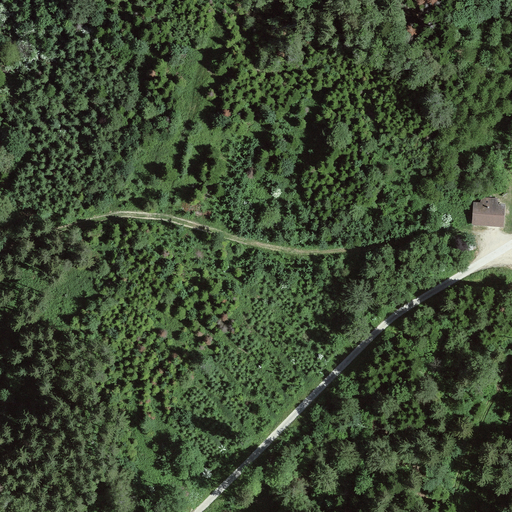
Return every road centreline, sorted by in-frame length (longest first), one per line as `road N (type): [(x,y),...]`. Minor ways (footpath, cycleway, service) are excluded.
road 1 (track): [(0,251),(125,214),(303,253),(468,230),(511,241)]
road 2 (unclassified): [(197,511),(394,316),(511,245)]
road 3 (track): [(456,511),(470,451),(511,356)]
